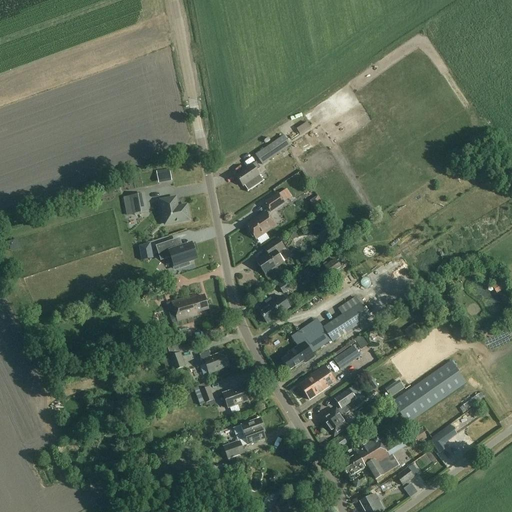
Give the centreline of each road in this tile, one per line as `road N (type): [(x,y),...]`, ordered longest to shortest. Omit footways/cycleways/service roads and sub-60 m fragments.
road 1 (tertiary): [(344,511),(231,294),(174,0)]
road 2 (unclassified): [(401,511),(511,428)]
